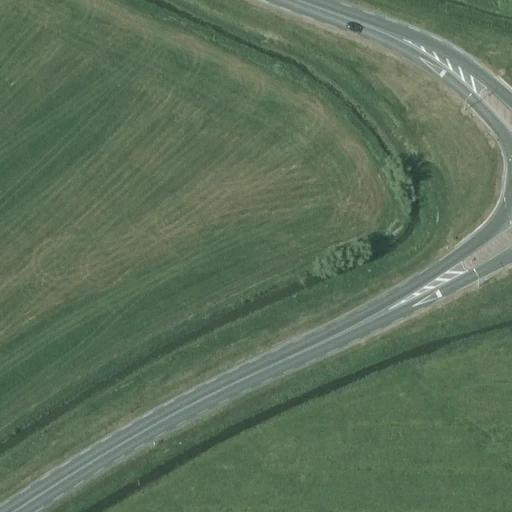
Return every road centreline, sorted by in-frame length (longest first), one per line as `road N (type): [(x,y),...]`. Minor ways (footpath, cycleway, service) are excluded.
road 1 (primary): [(387,310),(172,414),(14,511)]
road 2 (primary): [(341,17),(441,74),(511,145)]
road 3 (primary): [(511,99),(428,42),(341,17)]
road 4 (primary): [(511,216),(387,310)]
road 5 (primary): [(387,310),(433,297),(511,255)]
